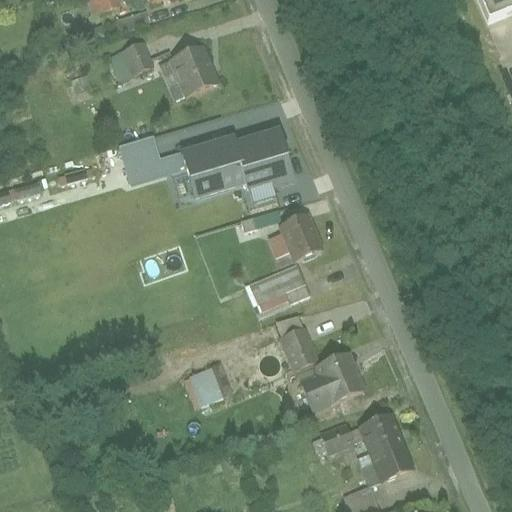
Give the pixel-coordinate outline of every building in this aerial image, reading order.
[(86,0),(91,18),(120,11),(116,0),(86,0)] [(511,0),(479,0),(491,29),(511,19),(511,0)] [(121,36),(150,27),(146,14),(117,23),(121,36)] [(109,57),(118,85),(154,73),(145,46),(109,57)] [(211,49),(175,64),(191,102),(228,88),(211,49)] [(312,185),(308,176),(295,140),(254,157),(254,149),(201,165),(212,207),(262,193),(263,199),(312,185)] [(314,217),(284,229),(300,265),(331,253),(314,217)] [(245,290),(259,322),(311,299),(296,267),(245,290)] [(372,395),(356,353),(320,372),(321,377),(306,385),(318,417),(372,395)] [(197,412),(224,401),(212,371),(184,382),(197,412)] [(398,418),(364,431),(386,486),(422,473),(398,418)] [(313,438),(320,460),(355,449),(348,428),(313,438)] [(346,511),(378,511),(370,489),(342,500),(346,511)]
